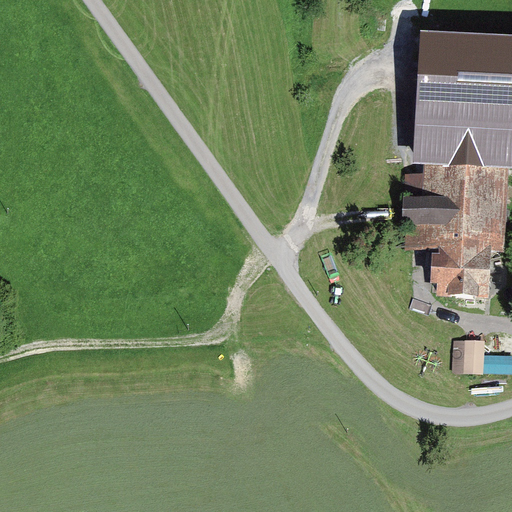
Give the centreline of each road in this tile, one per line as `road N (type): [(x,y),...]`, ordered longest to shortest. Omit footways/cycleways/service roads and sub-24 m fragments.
road 1 (track): [(90,0),(366,375),(398,406),(433,420),(473,421),(511,407)]
road 2 (track): [(274,252),(308,211),(357,76),(403,73)]
